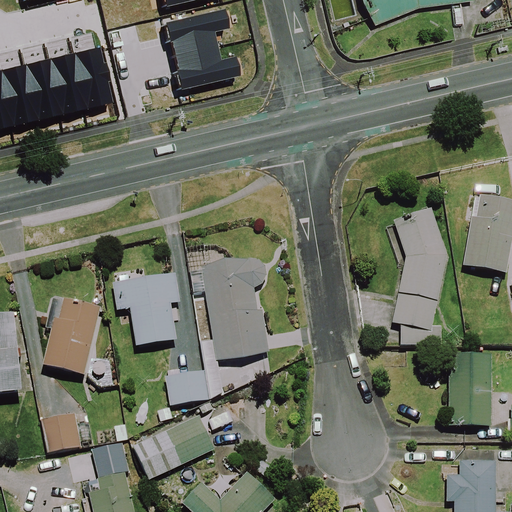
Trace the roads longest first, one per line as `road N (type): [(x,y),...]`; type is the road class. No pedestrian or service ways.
road 1 (residential): [(303,127),(350,454)]
road 2 (secondary): [(303,127),(0,198)]
road 3 (secondary): [(511,79),(303,127)]
road 4 (residential): [(283,0),(305,92),(303,127)]
